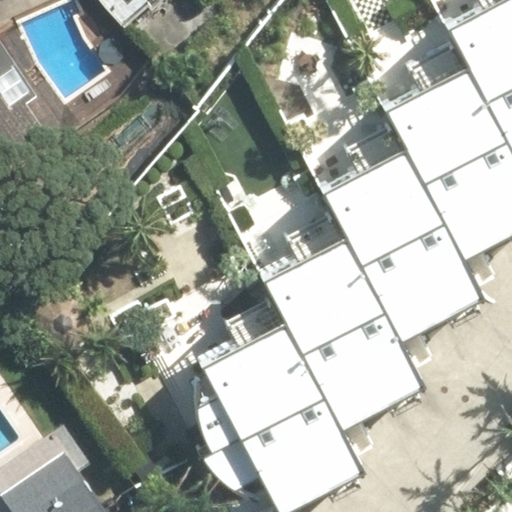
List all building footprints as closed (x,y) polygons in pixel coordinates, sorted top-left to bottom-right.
[(511,0),(474,0),(422,27),(442,65),(499,176),(511,169),(511,0)] [(0,48),(0,163),(39,138),(15,101),(28,93),(0,48)] [(359,108),(379,146),(436,256),(511,216),(511,201),(499,176),(442,65),(359,108)] [(297,188),(321,234),(375,339),(457,297),(436,256),(379,146),(297,188)] [(236,278),(259,321),(314,428),(399,384),(375,339),(321,234),(236,278)] [(253,511),(336,470),(314,428),(259,321),(175,365),(251,511),(253,511)] [(96,511),(51,444),(0,478),(0,506),(4,511),(96,511)]
